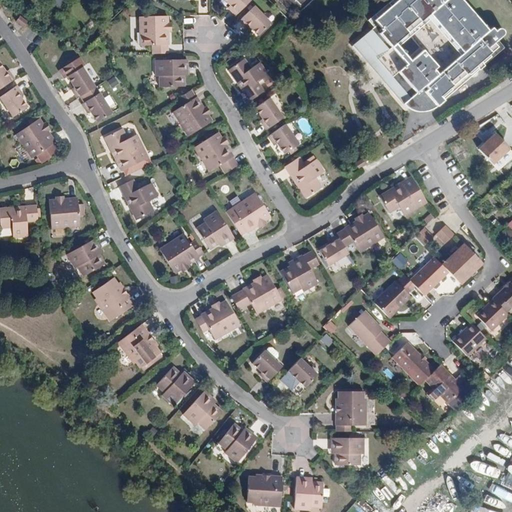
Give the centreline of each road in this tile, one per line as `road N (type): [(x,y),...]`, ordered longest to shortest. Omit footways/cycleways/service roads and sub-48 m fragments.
road 1 (residential): [(423,146),(494,251),(494,264),(428,330)]
road 2 (residential): [(202,31),(208,82),(297,232)]
road 3 (residential): [(293,434),(217,373),(165,308)]
road 4 (residential): [(165,308),(114,232),(84,157)]
road 5 (residential): [(0,20),(84,157)]
road 6 (residential): [(423,146),(297,232)]
road 7 (residential): [(297,232),(165,308)]
